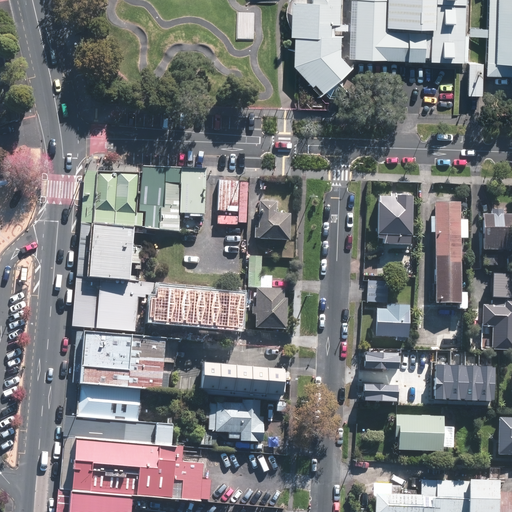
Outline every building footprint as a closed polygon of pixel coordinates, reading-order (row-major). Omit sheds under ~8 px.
[(292,37),(291,66),(319,97),(349,69),(338,57),(339,36),(328,36),(329,24),(337,24),(338,0),(310,0),(310,3),(290,2),(288,37),(292,37)] [(389,56),(389,60),(423,61),(424,57),(428,57),(428,61),(462,62),(464,0),(353,0),(351,58),(385,60),(385,56),(389,56)] [(511,0),(486,0),(483,75),(509,76),(508,82),(511,81),(511,0)] [(466,63),(465,96),(479,96),(480,63),(466,63)] [(97,171),(93,224),(131,227),(131,226),(157,228),(158,221),(177,222),(178,212),(203,213),(205,175),(97,171)] [(238,179),(217,178),(216,209),(236,210),(238,179)] [(248,221),(250,181),(243,181),(242,211),(241,221),(248,221)] [(407,231),(408,192),(391,192),(391,198),(373,197),(372,230),(378,230),(378,240),(406,241),(406,231),(407,231)] [(258,199),(255,237),(287,239),(289,212),(274,211),(274,200),(258,199)] [(430,199),(430,299),(455,300),(456,199),(430,199)] [(499,210),(499,206),(486,206),(486,211),(478,211),(478,246),(510,246),(509,211),(499,210)] [(240,214),(217,213),(217,231),(239,232),(240,214)] [(135,228),(131,227),(93,224),(88,277),(130,281),(135,228)] [(479,264),(494,264),(493,251),(479,251),(479,264)] [(253,326),(285,326),(285,296),(282,296),(282,286),(270,286),(270,274),(260,274),(260,254),(247,254),(246,286),(254,286),(253,326)] [(153,283),(130,281),(88,277),(84,327),(134,331),(137,295),(143,296),(144,293),(152,294),(153,283)] [(384,278),(363,277),(362,299),(383,299),(384,278)] [(212,322),(213,310),(203,309),(205,294),(161,290),(159,308),(165,308),(164,320),(169,321),(169,324),(179,325),(179,322),(202,323),(202,321),(212,322)] [(488,323),(487,344),(489,345),(489,346),(511,347),(511,345),(511,295),(500,295),(499,301),(478,301),(477,322),(488,323)] [(371,333),(405,334),(406,301),(382,300),(382,305),(372,304),(371,333)] [(234,327),(216,326),(215,337),(233,338),(234,327)] [(83,331),(78,383),(140,389),(159,390),(164,337),(83,331)] [(364,365),(397,367),(398,351),(365,350),(364,365)] [(200,386),(216,387),(219,361),(203,359),(200,386)] [(216,387),(233,389),(235,362),(219,361),(216,387)] [(233,389),(249,390),(251,363),(235,362),(233,389)] [(433,362),(432,397),(492,399),(493,364),(433,362)] [(249,390),(265,391),(267,365),(251,363),(249,390)] [(265,391),(281,393),(283,366),(267,365),(265,391)] [(365,382),(364,398),(396,399),(396,383),(365,382)] [(78,383),(76,416),(137,421),(140,389),(78,383)] [(196,394),(196,404),(206,405),(207,394),(196,394)] [(257,420),(258,399),(239,398),(239,401),(214,400),(214,401),(207,401),(206,427),(213,428),(212,429),(226,430),(226,437),(238,437),(238,439),(260,440),(261,420),(257,420)] [(289,400),(277,400),(277,411),(289,411),(289,400)] [(477,415),(485,415),(485,407),(478,407),(477,415)] [(393,446),(439,447),(440,412),(391,411),(390,433),(394,433),(393,446)] [(511,413),(494,413),(493,451),(511,451),(511,413)] [(173,424),(137,421),(76,416),(74,437),(171,445),(173,424)] [(383,426),(357,424),(356,442),(381,444),(383,426)] [(215,431),(198,430),(198,443),(214,444),(215,431)] [(182,446),(171,445),(74,437),(70,489),(132,494),(200,500),(203,461),(181,459),(182,446)] [(511,488),(494,488),(495,476),(464,475),(463,477),(416,476),(416,490),(388,489),(388,480),(371,479),(371,489),(370,488),(369,511),(417,511),(418,511),(434,511),(493,511),(494,509),(511,509),(511,488)] [(130,511),(132,494),(70,489),(67,511),(130,511)]
